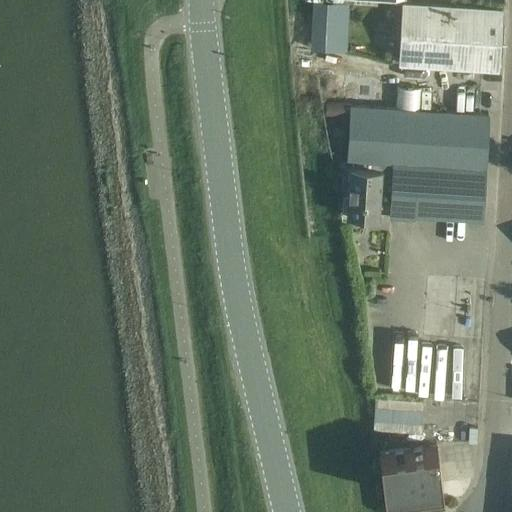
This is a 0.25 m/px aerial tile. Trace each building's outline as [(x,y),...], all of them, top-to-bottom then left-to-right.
[(399,54),(398,63),(491,68),(498,69),(502,9),(402,3),(402,5),(399,54)] [(392,105),(394,88),(367,76),(337,73),(335,99),(392,105)] [(395,87),(394,106),(420,107),(421,88),(395,87)] [(346,158),(347,158),(393,161),(484,167),(485,167),(488,114),(350,105),(350,104),(326,103),(325,115),(349,116),(346,158)] [(389,212),(393,161),(347,158),(347,160),(349,160),(349,159),(353,159),(353,167),(349,167),(346,213),(378,215),(378,211),(389,212)] [(393,161),(389,212),(389,214),(482,219),(484,167),(393,161)] [(380,398),(378,419),(418,421),(420,401),(380,398)] [(399,511),(444,506),(436,445),(379,452),(386,511),(399,511)]
